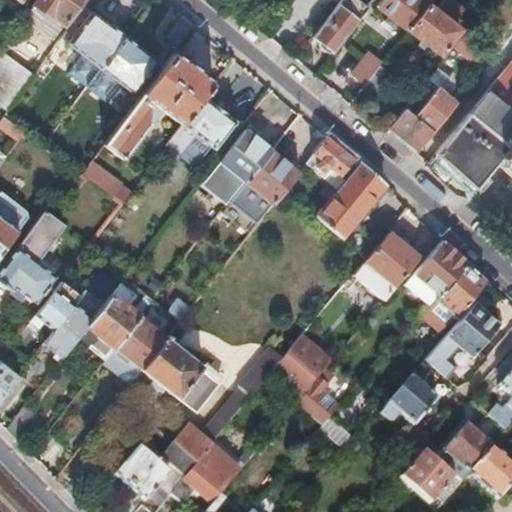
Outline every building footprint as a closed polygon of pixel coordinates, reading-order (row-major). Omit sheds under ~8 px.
[(35,0),(33,4),(51,17),(52,16),(64,24),(80,0),(35,0)] [(367,5),(366,4),(360,0),(339,0),(312,35),(319,40),(319,43),(328,49),(332,50),(367,5)] [(428,0),(379,0),(376,4),(406,29),(428,0)] [(442,0),(439,4),(433,0),(428,0),(406,29),(438,54),(459,29),(457,28),(460,23),(460,21),(455,17),(466,4),(460,0),(442,0)] [(100,68),(124,36),(91,11),(68,43),(100,68)] [(194,24),(183,15),(166,36),(179,45),(194,24)] [(485,49),(464,31),(451,46),(473,63),(485,49)] [(156,60),(124,36),(100,68),(118,81),(107,96),(121,106),(156,60)] [(377,65),(380,62),(364,48),(346,70),(363,83),(377,65)] [(33,74),(0,50),(0,102),(8,108),(33,74)] [(184,60),(173,52),(104,143),(122,156),(148,122),(146,112),(154,103),(182,124),(203,95),(214,82),(201,73),(202,72),(185,59),(184,60)] [(511,55),(435,151),(474,189),(501,157),(511,143),(511,55)] [(391,76),(377,65),(363,83),(359,87),(374,98),(391,76)] [(445,85),(430,72),(414,93),(396,116),(387,127),(412,150),(448,104),(448,101),(438,94),(445,85)] [(396,116),(414,93),(400,82),(382,105),(396,116)] [(246,118),(300,162),(323,133),(299,114),(296,118),(266,94),(246,118)] [(203,95),(182,124),(166,144),(179,153),(194,134),(214,147),(235,120),(203,95)] [(3,116),(0,121),(0,130),(16,142),(24,131),(3,116)] [(244,181),(270,149),(243,127),(202,180),(201,180),(227,201),(228,200),(243,180),(244,181)] [(352,158),(325,136),(304,163),(322,178),(331,168),(339,174),(352,158)] [(511,143),(501,157),(511,167),(511,143)] [(297,170),(270,149),(244,181),(243,180),(228,200),(227,201),(255,222),(268,206),(271,202),(272,203),(283,188),(297,170)] [(80,157),(72,167),(74,168),(81,174),(89,163),(80,157)] [(126,205),(136,190),(91,161),(82,176),(126,205)] [(359,161),(357,163),(335,190),(314,216),(338,237),(383,182),(359,161)] [(0,250),(26,215),(24,210),(13,202),(8,202),(0,212),(0,250)] [(0,265),(0,282),(9,289),(12,286),(31,301),(51,276),(34,262),(62,224),(42,210),(0,265)] [(387,231),(363,259),(353,272),(383,298),(418,257),(387,231)] [(466,262),(441,238),(411,273),(438,295),(466,262)] [(63,276),(71,265),(61,257),(53,268),(63,276)] [(466,262),(438,295),(434,299),(421,314),(440,329),(453,314),(484,278),(466,262)] [(101,305),(83,290),(79,295),(70,307),(51,330),(56,334),(51,340),(64,351),(76,337),(101,305)] [(51,330),(70,307),(51,292),(32,315),(51,330)] [(110,293),(101,305),(76,337),(87,345),(96,335),(113,348),(138,316),(150,300),(144,295),(131,311),(110,293)] [(164,311),(176,321),(186,309),(174,299),(164,311)] [(484,309),(473,300),(444,333),(469,354),(496,323),(483,311),(484,309)] [(138,316),(113,348),(101,363),(119,377),(125,370),(133,376),(134,374),(139,368),(164,338),(163,337),(138,316)] [(329,362),(299,336),(285,353),(315,378),(329,362)] [(211,375),(164,338),(139,368),(187,405),(211,375)] [(423,359),(442,376),(448,369),(439,362),(443,357),(432,347),(423,359)] [(168,429),(161,436),(194,463),(195,462),(281,358),(269,348),(237,386),(239,388),(199,436),(186,426),(177,436),(168,429)] [(0,360),(0,394),(17,374),(0,360)] [(511,367),(496,385),(510,397),(499,409),(493,404),(485,413),(503,430),(509,423),(509,422),(511,418),(511,367)] [(125,370),(119,377),(127,384),(133,376),(125,370)] [(17,374),(0,394),(0,411),(24,381),(17,374)] [(436,398),(409,375),(386,401),(385,402),(413,425),(436,398)] [(325,386),(315,378),(294,403),(321,425),(328,417),(347,394),(344,390),(340,394),(335,395),(331,400),(331,404),(318,394),(325,386)] [(23,404),(4,427),(14,438),(34,413),(23,404)] [(466,472),(490,446),(463,423),(431,460),(436,464),(451,477),(458,483),(466,472)] [(153,511),(166,497),(195,464),(194,463),(161,436),(151,428),(113,475),(143,501),(139,504),(148,511),(153,511)] [(422,451),(418,448),(410,441),(398,430),(390,441),(401,451),(399,454),(401,455),(406,460),(393,475),(397,479),(422,451)] [(418,448),(428,437),(420,430),(410,441),(418,448)] [(511,481),(511,464),(490,446),(466,472),(497,498),(511,481)] [(431,460),(422,451),(397,479),(398,479),(427,504),(451,477),(436,464),(431,460)] [(406,460),(401,455),(388,471),(393,475),(406,460)] [(195,464),(166,497),(177,506),(192,490),(209,504),(237,471),(224,461),(211,476),(195,462),(194,463),(195,464)]
